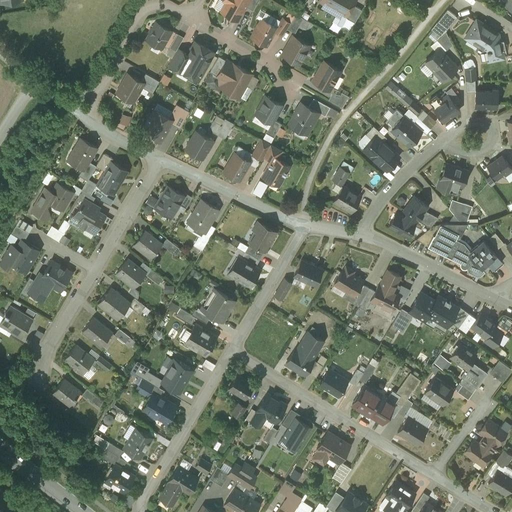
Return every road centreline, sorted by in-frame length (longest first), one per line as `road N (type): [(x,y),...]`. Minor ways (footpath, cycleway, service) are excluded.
road 1 (residential): [(432,475),(230,350)]
road 2 (residential): [(230,350),(155,474),(146,511)]
road 3 (residential): [(80,114),(147,10),(194,19)]
road 4 (residential): [(305,219),(160,158)]
road 5 (residential): [(305,219),(230,350)]
road 6 (residential): [(490,296),(359,236)]
road 7 (residential): [(160,158),(93,270)]
road 8 (residential): [(359,236),(389,189),(443,141)]
road 9 (residential): [(93,270),(34,377)]
